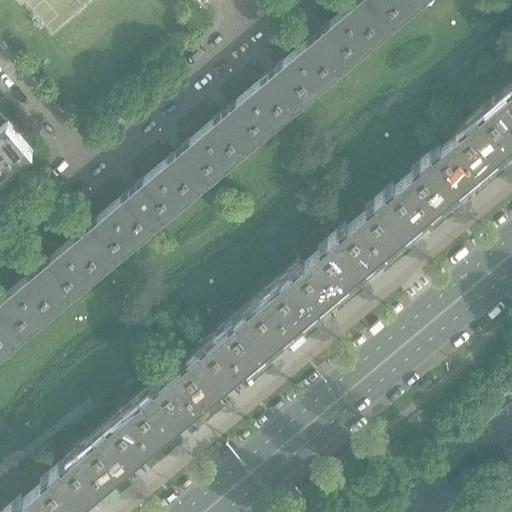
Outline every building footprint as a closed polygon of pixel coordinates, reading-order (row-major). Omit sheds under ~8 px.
[(366,44),(413,5),(408,0),(353,0),(339,12),(366,44)] [(320,83),(366,44),(339,12),(293,51),(320,83)] [(274,121),(320,83),(293,51),(247,89),(274,121)] [(511,81),(511,82),(511,86),(497,99),(511,115),(511,81)] [(227,161),(274,121),(247,89),(200,129),(227,161)] [(511,139),(511,115),(497,99),(479,114),(477,111),(465,121),(468,124),(451,138),(477,169),(511,139)] [(32,150),(22,138),(7,120),(0,126),(0,163),(7,172),(32,150)] [(181,200),(227,161),(200,129),(154,168),(181,200)] [(477,169),(451,138),(433,153),(430,150),(419,159),(421,163),(404,177),(431,208),(477,169)] [(135,238),(181,200),(154,168),(108,206),(135,238)] [(431,208),(404,177),(387,192),(384,189),(373,198),(375,201),(357,217),(383,248),(431,208)] [(88,278),(135,238),(108,206),(61,246),(88,278)] [(383,248),(357,217),(340,231),(337,228),(326,238),(328,241),(311,255),(337,287),(383,248)] [(41,316),(88,278),(61,246),(14,285),(41,316)] [(337,287),(311,255),(294,270),(291,267),(279,277),(282,280),(265,294),(291,325),(337,287)] [(0,351),(41,316),(14,285),(0,296),(0,351)] [(291,325),(265,294),(247,309),(245,306),(233,315),(236,318),(218,333),(244,364),(291,325)] [(244,364),(218,333),(201,348),(199,344),(187,354),(189,357),(173,371),(199,402),(244,364)] [(199,402),(173,371),(154,387),(152,384),(140,394),(143,397),(126,411),(152,442),(199,402)] [(152,442),(126,411),(108,426),(105,423),(94,432),(96,436),(80,450),(106,481),(152,442)] [(68,511),(106,481),(80,450),(62,465),(59,461),(48,471),(50,474),(33,489),(52,511),(68,511)] [(52,511),(33,489),(15,503),(13,500),(1,510),(2,511),(52,511)]
